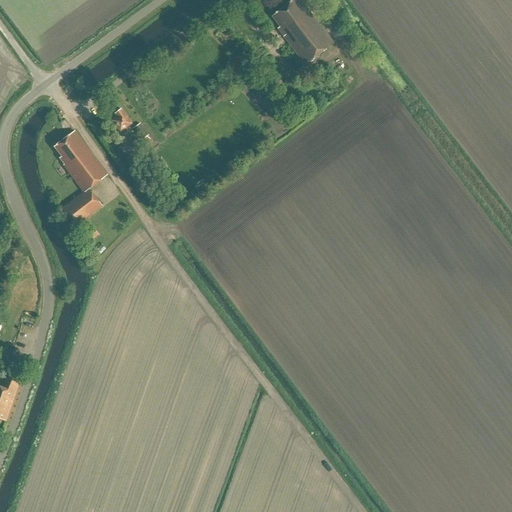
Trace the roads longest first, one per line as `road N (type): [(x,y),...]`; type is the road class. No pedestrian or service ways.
road 1 (track): [(67,106),(361,511)]
road 2 (unclassified): [(0,450),(46,319),(47,275),(2,164),(3,133),(23,100),(45,85)]
road 3 (unclassified): [(230,0),(82,107),(61,104),(45,85)]
road 4 (unclassified): [(45,85),(161,0)]
